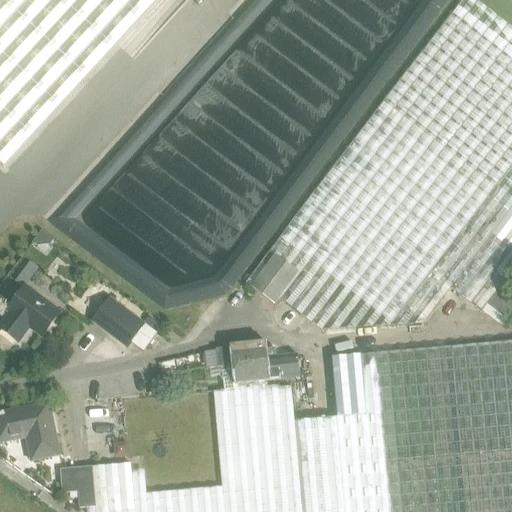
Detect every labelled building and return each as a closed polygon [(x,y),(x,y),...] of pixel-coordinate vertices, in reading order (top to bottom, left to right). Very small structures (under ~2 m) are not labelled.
[(0,0),(0,163),(6,169),(119,47),(161,0),(0,0)] [(511,30),(472,0),(466,0),(274,255),(299,274),(280,299),(322,331),(425,324),(438,307),(451,290),(482,311),(489,302),(511,274),(511,272),(511,30)] [(47,252),(56,238),(42,229),(33,244),(47,252)] [(274,255),(250,287),(275,305),(280,299),(299,274),(274,255)] [(30,263),(15,283),(23,289),(25,287),(39,269),(30,263)] [(42,338),(60,314),(25,287),(23,289),(6,312),(10,314),(0,327),(0,329),(18,343),(29,329),(42,338)] [(110,298),(91,323),(127,350),(131,345),(145,326),(146,325),(110,298)] [(158,324),(149,317),(144,322),(154,330),(158,324)] [(145,326),(131,345),(143,353),(157,335),(145,326)] [(96,508),(86,509),(86,511),(511,511),(511,343),(504,344),(454,348),(332,359),(336,399),(338,419),(333,419),(294,423),(292,388),(279,390),(278,387),(224,392),(214,393),(213,393),(222,488),(172,493),(146,495),(144,472),(131,473),(130,465),(113,467),(92,468),(93,476),(93,481),(96,508)] [(216,351),(205,353),(207,370),(210,369),(211,379),(220,378),(223,382),(223,386),(269,381),(266,352),(265,343),(230,347),(230,348),(230,349),(216,351)] [(275,351),(266,352),(269,381),(269,382),(300,378),(297,357),(295,357),(275,359),(275,351)] [(49,405),(4,414),(4,413),(0,414),(0,443),(27,438),(32,461),(59,455),(49,405)] [(113,444),(114,459),(129,458),(128,443),(113,444)] [(76,470),(61,471),(61,481),(62,494),(78,493),(80,509),(86,509),(96,508),(93,481),(93,476),(92,468),(89,469),(76,470)]
